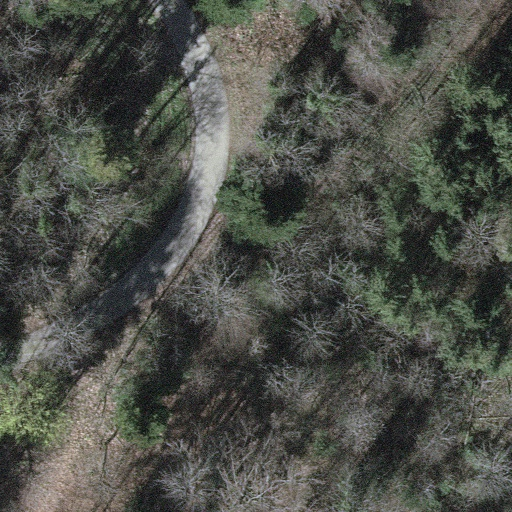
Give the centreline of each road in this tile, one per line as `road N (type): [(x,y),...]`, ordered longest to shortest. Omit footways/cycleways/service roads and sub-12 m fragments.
road 1 (unclassified): [(168,0),(198,65),(207,139),(191,197),(163,249),(106,300),(0,358)]
road 2 (track): [(163,249),(306,453),(409,511)]
